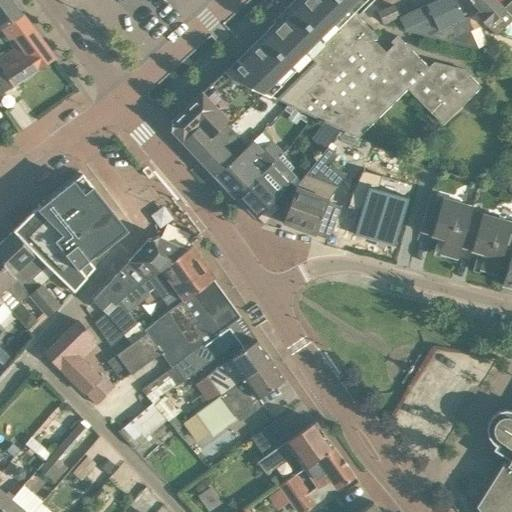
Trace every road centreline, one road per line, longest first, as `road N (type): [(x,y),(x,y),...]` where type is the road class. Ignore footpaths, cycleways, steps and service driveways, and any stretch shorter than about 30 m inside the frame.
road 1 (residential): [(72,136),(139,228),(32,355)]
road 2 (residential): [(511,308),(347,266),(317,268),(264,299)]
road 3 (tertiary): [(413,511),(264,299)]
road 4 (tertiary): [(264,299),(118,99)]
road 5 (residential): [(181,511),(32,355)]
road 6 (residential): [(118,99),(230,0)]
road 7 (tertiary): [(118,99),(47,0)]
